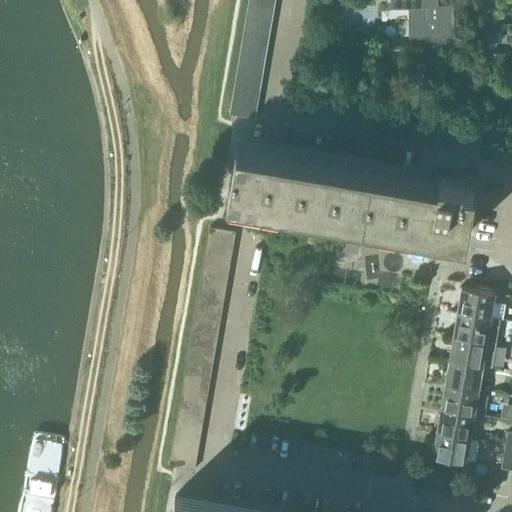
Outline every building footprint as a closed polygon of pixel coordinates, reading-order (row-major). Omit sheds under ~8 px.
[(248,0),(248,7),(273,11),(275,0),(248,0)] [(387,0),(387,8),(407,8),(408,51),(452,50),(452,6),(435,6),(435,0),(387,0)] [(247,7),(245,19),(271,23),(273,11),(248,7),(247,7)] [(245,19),(243,30),(269,35),(271,23),(245,19)] [(243,30),(241,42),(267,46),(269,35),(243,30)] [(239,54),(265,58),(267,46),(241,42),(239,54)] [(239,54),(237,66),(263,70),(265,58),(239,54)] [(485,75),(497,76),(499,56),(487,55),(485,75)] [(237,66),(235,77),(261,82),(263,70),(237,66)] [(235,77),(233,89),(259,93),(261,82),(235,77)] [(501,81),(488,81),(486,111),(501,112),(501,81)] [(233,89),(231,101),(257,105),(259,93),(233,89)] [(231,101),(229,113),(255,117),(257,105),(231,101)] [(437,179),(236,144),(227,195),(465,237),(471,205),(474,205),(479,174),(439,167),(437,179)] [(210,227),(208,239),(233,244),(235,232),(210,227)] [(208,239),(205,252),(231,256),(233,244),(208,239)] [(205,252),(203,264),(229,268),(231,256),(205,252)] [(203,264),(201,276),(227,280),(229,268),(203,264)] [(201,276),(199,287),(225,291),(227,280),(201,276)] [(462,286),(457,311),(490,317),(495,292),(462,286)] [(199,287),(197,298),(223,303),(225,291),(199,287)] [(197,298),(195,311),(221,315),(223,303),(197,298)] [(195,311),(193,322),(219,327),(221,315),(195,311)] [(457,311),(453,335),(486,341),(490,317),(457,311)] [(193,322),(191,334),(217,338),(219,327),(193,322)] [(191,334),(189,346),(215,350),(217,338),(191,334)] [(486,341),(453,335),(449,359),(482,365),(491,367),(495,343),(486,341)] [(189,346),(187,358),(213,362),(215,350),(189,346)] [(187,358),(185,370),(211,374),(213,362),(187,358)] [(449,359),(445,383),(478,389),(482,365),(449,359)] [(185,370),(183,381),(209,386),(211,374),(185,370)] [(183,381),(181,393),(207,398),(209,386),(183,381)] [(445,383),(441,407),(474,413),(478,389),(445,383)] [(181,393),(179,405),(205,409),(207,398),(181,393)] [(179,405),(177,416),(203,421),(205,409),(179,405)] [(441,407),(437,431),(470,437),(474,413),(441,407)] [(177,416),(175,428),(201,433),(203,421),(177,416)] [(201,433),(175,428),(173,440),(198,445),(201,433)] [(465,462),(470,437),(437,431),(432,456),(465,462)] [(198,445),(173,440),(171,452),(196,456),(198,445)] [(511,444),(505,443),(500,468),(511,469),(511,444)] [(196,456),(171,452),(169,465),(194,469),(196,456)] [(272,511),(175,495),(172,511),(272,511)]
